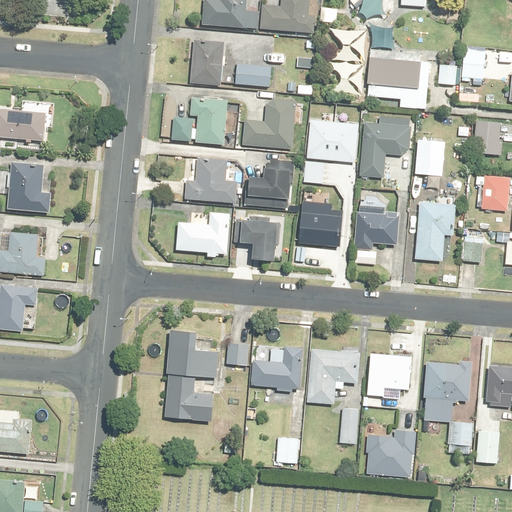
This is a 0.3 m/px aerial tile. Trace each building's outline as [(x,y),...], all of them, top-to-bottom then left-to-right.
[(248,0),(220,0),(215,0),(205,0),(203,26),(257,30),(258,13),(247,12),(248,0)] [(261,31),(314,34),(315,17),(310,17),(311,0),(282,0),(282,8),(262,7),(261,31)] [(385,0),(364,0),(365,17),(386,17),(385,0)] [(410,19),(410,33),(423,33),(423,20),(410,19)] [(327,30),(325,60),(364,63),(366,32),(327,30)] [(373,49),(393,51),(394,34),(374,33),(373,49)] [(224,45),(194,43),(192,85),(222,86),(224,45)] [(488,53),(464,52),(463,79),(487,80),(488,53)] [(393,54),(370,53),(367,98),(401,100),(400,108),(426,110),(429,64),(420,63),(421,56),(393,54)] [(315,61),(299,60),(299,69),(315,70),(315,61)] [(364,66),(332,64),(330,92),(362,94),(364,66)] [(273,68),(237,66),(236,86),(272,88),(273,68)] [(457,68),(440,67),(439,85),(456,86),(457,68)] [(312,86),(299,86),(299,95),(312,96),(312,86)] [(177,108),(175,129),(158,127),(157,153),(210,157),(211,139),(214,111),(177,108)] [(277,161),(279,134),(280,112),(251,111),(250,132),(228,131),(227,158),(277,161)] [(33,121),(0,118),(0,150),(30,153),(33,121)] [(485,134),(462,132),(459,163),(482,165),(485,134)] [(370,188),(372,166),(390,167),(392,135),(362,134),(350,133),(346,186),(370,188)] [(431,151),(403,149),(401,183),(429,185),(431,151)] [(239,183),(231,183),(231,160),(200,159),(200,182),(189,181),(188,203),(238,205),(239,183)] [(319,256),(321,216),(328,217),(329,203),(338,204),(339,164),(316,163),(315,202),(309,201),(309,213),(288,212),(286,254),(319,256)] [(34,175),(0,172),(0,220),(30,223),(34,175)] [(272,182),(247,179),(245,202),(270,204),(272,182)] [(496,188),(469,185),(465,219),(492,222),(496,188)] [(273,210),(246,209),(245,234),(272,236),(273,210)] [(437,216),(406,212),(399,270),(430,274),(437,216)] [(511,212),(500,212),(499,240),(511,240),(511,212)] [(234,214),(213,213),(212,226),(179,224),(177,254),(209,256),(209,260),(231,261),(232,257),(234,227),(234,214)] [(381,255),(383,226),(356,224),(344,223),(341,257),(358,259),(359,253),(381,255)] [(26,245),(0,243),(0,283),(23,285),(26,245)] [(468,244),(451,243),(448,270),(466,271),(468,244)] [(510,251),(492,250),(491,274),(510,275),(510,251)] [(22,298),(0,296),(0,339),(19,341),(22,298)] [(150,385),(173,388),(173,389),(203,391),(206,362),(186,360),(188,344),(156,340),(150,385)] [(332,405),(334,381),(357,383),(360,354),(336,352),(336,349),(309,347),(305,403),(332,405)] [(237,352),(213,350),(210,377),(235,379),(237,352)] [(383,396),(384,388),(409,389),(411,356),(386,355),(386,352),(369,351),(366,395),(383,396)] [(289,357),(270,356),(269,371),(240,369),(238,396),(289,399),(290,372),(288,372),(289,357)] [(465,401),(467,367),(456,366),(427,364),(423,420),(453,422),(454,401),(465,401)] [(152,427),(179,427),(198,428),(199,401),(180,401),(181,390),(154,388),(152,427)] [(344,419),(327,419),(325,454),(342,455),(344,419)] [(0,462),(15,463),(17,435),(3,434),(4,420),(0,420),(0,462)] [(403,421),(380,420),(379,446),(402,447),(403,421)] [(460,434),(436,432),(435,463),(458,464),(460,434)] [(486,441),(463,440),(461,473),(484,475),(486,441)] [(285,448),(262,448),(262,472),(285,472),(285,448)] [(0,511),(27,511),(28,509),(9,508),(10,491),(0,490),(0,511)]
